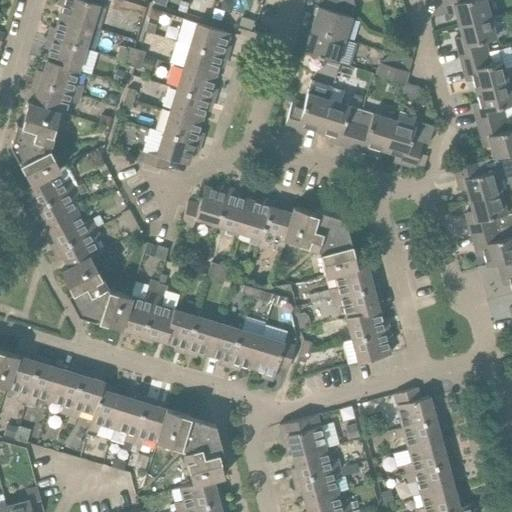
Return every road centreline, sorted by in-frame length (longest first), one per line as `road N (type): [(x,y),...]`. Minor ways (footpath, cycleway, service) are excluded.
road 1 (residential): [(0,326),(253,401)]
road 2 (residential): [(491,359),(478,313),(459,296),(423,182)]
road 3 (residential): [(423,182),(443,124),(443,88),(416,0)]
road 4 (residential): [(423,374),(383,191)]
road 5 (residential): [(253,401),(281,409),(423,374)]
road 6 (residential): [(383,191),(240,142)]
road 7 (residential): [(240,142),(285,0)]
